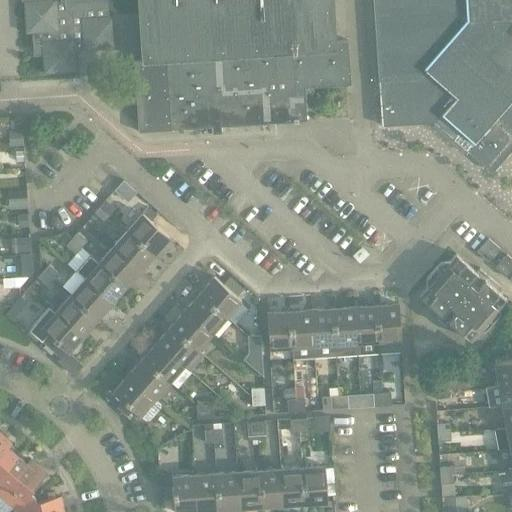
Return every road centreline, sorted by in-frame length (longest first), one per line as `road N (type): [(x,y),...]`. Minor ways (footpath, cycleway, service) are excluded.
road 1 (residential): [(354,0),(365,167),(423,165),(511,243)]
road 2 (residential): [(36,201),(62,197),(104,147),(206,238)]
road 3 (residential): [(57,410),(206,238)]
road 4 (residential): [(57,410),(102,465),(119,511)]
